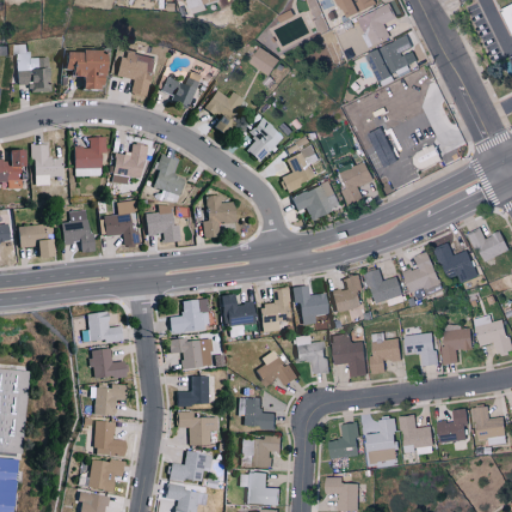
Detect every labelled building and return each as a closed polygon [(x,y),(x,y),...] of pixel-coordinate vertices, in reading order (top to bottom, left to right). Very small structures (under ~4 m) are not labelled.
[(334,0),(342,18),(374,4),(371,0),(334,0)] [(389,37),(383,23),(394,18),(387,4),(356,18),(370,46),(389,37)] [(511,31),(502,11),(511,6),(511,31)] [(416,62),(411,49),(412,49),(406,35),(366,53),(378,79),(416,62)] [(12,45),(13,84),(26,84),(26,92),(46,91),(45,56),(25,57),(25,44),(12,45)] [(277,58),(256,47),(247,64),(268,75),(277,58)] [(96,50),(57,50),(57,68),(64,68),(64,75),(75,75),(75,88),(96,88),(96,50)] [(130,78),(128,92),(144,95),(151,56),(123,50),(122,57),(116,56),(112,75),(130,78)] [(170,94),(169,102),(187,107),(194,80),(183,77),(182,82),(160,76),(156,91),(170,94)] [(188,104),(197,106),(203,84),(194,82),(188,104)] [(228,91),(225,97),(212,88),(200,108),(214,117),(210,123),(215,126),(218,123),(223,126),(240,99),(228,91)] [(243,150),(257,162),(280,136),(257,116),(244,130),(253,138),(243,150)] [(435,166),(421,172),(411,154),(404,139),(411,135),(419,130),(418,127),(431,121),(441,141),(427,147),(435,166)] [(367,133),(380,168),(393,163),(381,128),(367,133)] [(70,146),(70,169),(73,168),(74,175),(98,175),(98,153),(103,153),(103,136),(85,136),(86,146),(70,146)] [(28,176),(37,175),(37,184),(46,184),(45,176),(59,175),(58,157),(44,158),(44,143),(27,144),(28,176)] [(314,178),(309,164),(317,161),(311,146),(283,157),(290,172),(277,177),(283,190),(314,178)] [(0,187),(18,188),(18,149),(4,148),(4,159),(0,159),(0,187)] [(363,162),(353,165),(351,159),(334,165),(344,189),(341,191),(347,205),(362,199),(357,187),(371,181),(363,162)] [(289,194),(293,211),(306,208),(308,217),(338,209),(331,183),(289,194)] [(202,195),(203,221),(200,221),(200,236),(215,235),(215,223),(231,222),(230,201),(216,202),(216,194),(202,195)] [(100,215),(102,236),(119,234),(120,246),(139,245),(137,228),(130,228),(128,201),(114,202),(115,214),(100,215)] [(178,240),(176,224),(170,225),(167,204),(154,205),(155,212),(140,213),(143,235),(159,233),(160,242),(178,240)] [(65,211),(66,221),(56,222),(58,243),(76,242),(76,251),(89,250),(85,209),(65,211)] [(48,224),(14,225),(14,247),(31,246),(31,257),(49,257),(48,224)] [(467,234),(481,263),(507,250),(498,231),(484,238),(479,228),(467,234)] [(433,248),(445,280),(456,276),(459,283),(481,274),(477,265),(472,267),(466,250),(452,256),(447,243),(433,248)] [(401,273),(408,293),(423,287),(426,296),(440,290),(426,251),(412,257),(416,267),(401,273)] [(364,273),(372,304),(394,298),(395,303),(402,301),(396,277),(381,280),(379,269),(364,273)] [(356,292),(362,291),(357,274),(341,278),(343,287),(328,291),(334,313),(359,305),(356,292)] [(306,294),(305,285),(289,286),(291,303),(296,302),(299,324),(312,322),(312,315),(326,313),(323,292),(306,294)] [(273,288),(274,302),(259,302),(260,330),(279,329),(278,319),(287,319),(285,287),(273,288)] [(252,324),(251,302),(232,303),(232,294),(219,294),(219,325),(252,324)] [(205,329),(204,299),(178,300),(178,316),(166,316),(166,330),(205,329)] [(117,325),(104,327),(103,311),(82,313),(85,343),(118,340),(117,325)] [(503,319),(491,322),(489,315),(472,319),(478,346),(493,342),(496,354),(510,351),(503,319)] [(469,325),(441,327),(443,364),(456,363),(456,349),(470,349),(469,325)] [(362,342),(348,342),(348,333),(330,334),(331,364),(348,364),(349,376),(364,376),(362,342)] [(435,365),(433,333),(403,335),(403,354),(420,354),(420,366),(435,365)] [(295,361),(310,360),(311,373),(326,372),(323,340),(308,341),(308,335),(293,336),(295,361)] [(207,338),(183,341),(182,337),(164,339),(166,353),(178,352),(180,369),(210,365),(207,338)] [(122,376),(122,361),(108,361),(107,348),(87,349),(88,377),(122,376)] [(257,357),(261,364),(253,369),(262,386),(277,378),(282,385),(296,378),(288,364),(281,368),(271,349),(257,357)] [(173,405),(206,404),(205,375),(186,376),(186,390),(173,390),(173,405)] [(30,427),(27,464),(0,460),(0,377),(34,382),(30,427)] [(261,398),(237,397),(236,415),(242,415),(241,425),(258,426),(258,429),(273,430),(274,413),(260,413),(261,398)] [(488,418),(487,406),(472,408),(475,440),(487,439),(488,445),(505,444),(502,417),(488,418)] [(467,440),(463,409),(450,410),(452,420),(436,422),(438,443),(467,440)] [(190,416),(190,411),(173,411),(172,426),(186,427),(186,444),(208,445),(208,431),(216,431),(216,417),(190,416)] [(429,426),(415,428),(414,415),(398,417),(401,446),(415,444),(416,454),(432,453),(429,426)] [(377,419),(377,434),(366,434),(367,462),(391,461),(390,449),(394,449),(393,419),(377,419)] [(107,448),(106,454),(121,455),(122,439),(111,439),(112,421),(91,420),(90,447),(107,448)] [(328,459),(356,455),(354,438),(358,438),(356,422),(340,424),(341,439),(326,441),(328,459)] [(240,438),(239,465),(269,466),(270,451),(279,452),(280,435),(263,435),(263,439),(240,438)] [(207,471),(210,455),(183,451),(181,464),(167,462),(165,477),(199,482),(200,470),(207,471)] [(109,491),(112,477),(117,478),(120,462),(89,457),(84,487),(109,491)] [(21,488),(19,511),(0,511),(0,466),(23,469),(21,488)] [(278,504),(279,488),(265,488),(265,473),(238,472),(237,486),(245,486),(244,503),(278,504)] [(358,484),(341,484),(342,478),(324,477),(324,493),(338,494),(337,510),(357,511),(358,484)] [(192,511),(194,503),(203,504),(205,493),(181,490),(182,485),(163,483),(161,497),(173,499),(171,511),(192,511)] [(102,511),(105,496),(74,491),(73,500),(76,501),(74,511),(102,511)]
